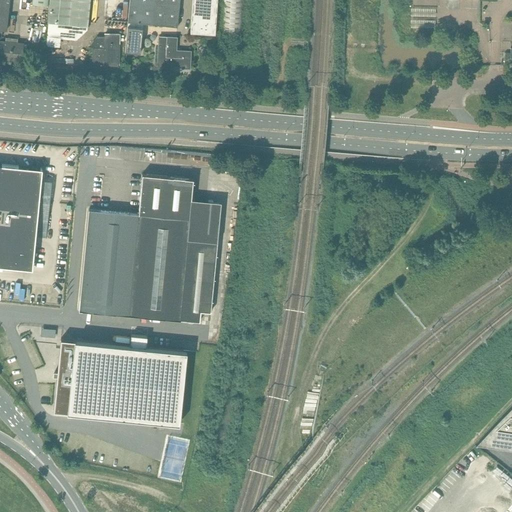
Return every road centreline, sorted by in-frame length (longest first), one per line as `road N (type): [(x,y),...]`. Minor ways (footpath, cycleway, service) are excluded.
road 1 (secondary): [(511,139),(0,95)]
road 2 (secondary): [(0,123),(511,155)]
road 3 (unclassified): [(511,138),(469,124),(454,102),(463,84),(511,86)]
